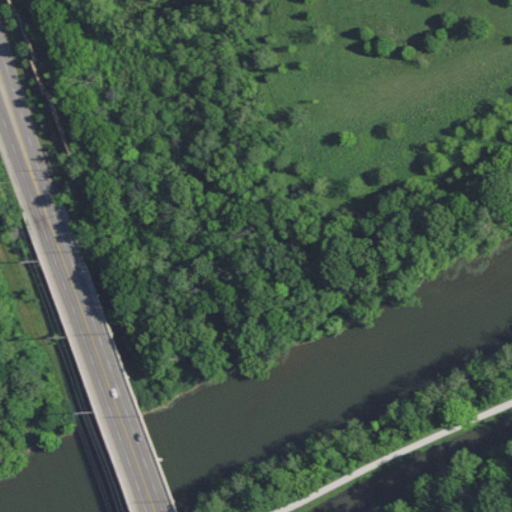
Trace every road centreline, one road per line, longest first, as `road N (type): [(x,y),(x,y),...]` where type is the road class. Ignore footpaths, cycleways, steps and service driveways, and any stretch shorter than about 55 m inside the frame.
road 1 (primary): [(156,511),(45,210)]
road 2 (primary): [(45,210),(0,91)]
